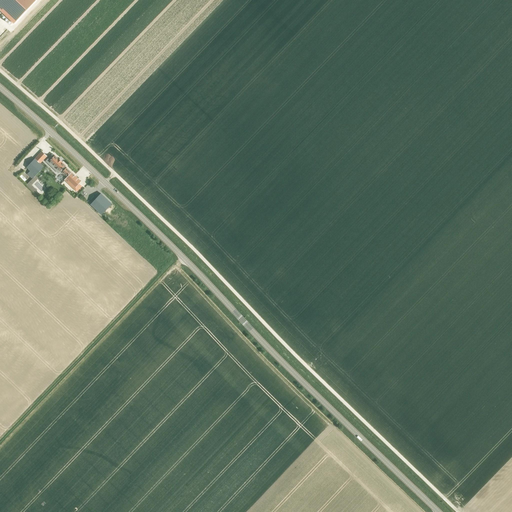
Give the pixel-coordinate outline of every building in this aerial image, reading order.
[(0,0),(0,9),(14,23),(35,0),(0,0)] [(30,171),(27,174),(32,179),(43,167),(40,164),(47,157),(41,152),(26,168),(30,171)] [(53,155),(46,161),(58,173),(60,171),(64,167),(65,166),(62,162),(59,159),(58,159),(55,156),(54,157),(53,155)] [(64,167),(60,171),(62,173),(67,177),(64,180),(77,192),(82,186),(79,184),(81,182),(72,173),(67,168),(66,169),(64,167)] [(26,180),(21,174),(18,177),(23,182),(26,180)] [(83,178),(87,183),(91,179),(87,174),(83,178)] [(44,191),(49,184),(40,177),(34,184),(44,191)] [(101,194),(90,205),(101,215),(112,204),(101,194)]
